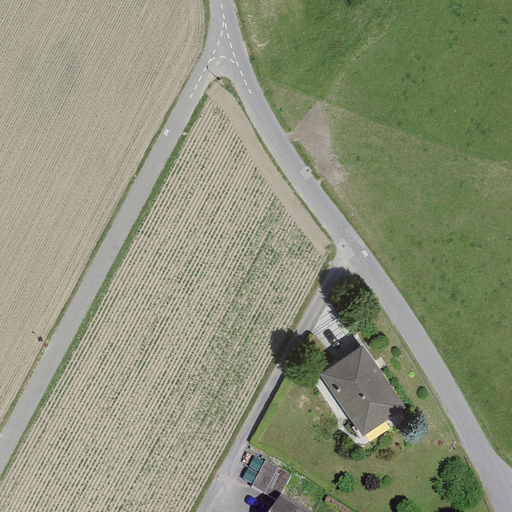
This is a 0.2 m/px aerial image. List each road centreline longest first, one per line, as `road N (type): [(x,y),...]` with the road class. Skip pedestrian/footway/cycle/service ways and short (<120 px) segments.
road 1 (residential): [(224,33),(258,114),(423,350),(500,482)]
road 2 (residential): [(224,33),(0,453)]
